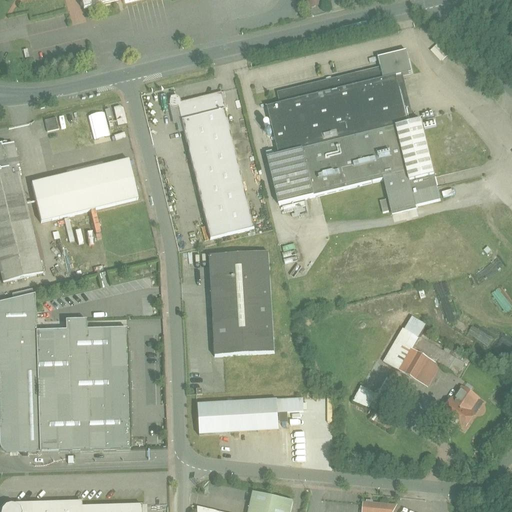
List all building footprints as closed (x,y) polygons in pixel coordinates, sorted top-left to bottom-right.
[(81,0),(84,11),(130,0),(81,0)] [(408,52),(379,59),(379,55),(378,55),(381,68),(382,68),(385,80),(397,77),(402,76),(413,74),(408,52)] [(268,108),(279,153),(274,154),(275,158),(268,159),(280,206),(385,181),(392,213),(441,201),(422,122),(409,125),(399,86),(397,77),(385,80),(382,68),(381,68),(278,93),(281,105),(268,108)] [(223,94),(181,104),(180,99),(176,97),(171,98),(169,102),(170,107),(174,109),(175,111),(178,114),(180,114),(182,122),(227,111),(223,94)] [(117,127),(127,124),(122,106),(112,109),(117,127)] [(227,111),(182,122),(211,240),(255,230),(227,111)] [(89,116),(92,141),(108,138),(105,114),(89,116)] [(57,119),(45,121),(48,133),(60,130),(57,119)] [(2,145),(0,145),(0,267),(4,284),(43,275),(18,168),(20,167),(14,144),(13,145),(8,146),(7,143),(2,144),(2,145)] [(129,161),(32,185),(41,224),(139,200),(129,161)] [(387,201),(381,202),(384,214),(389,212),(387,201)] [(269,254),(209,257),(215,357),(275,354),(269,254)] [(35,296),(0,303),(0,336),(3,335),(7,334),(37,333),(35,296)] [(87,321),(66,322),(67,332),(37,333),(41,453),(131,451),(127,330),(87,331),(87,321)] [(37,333),(7,334),(3,335),(0,336),(0,440),(0,445),(1,448),(3,451),(7,453),(10,454),(15,454),(23,454),(23,456),(28,456),(28,454),(33,453),(41,453),(37,333)] [(420,339),(400,372),(428,388),(440,366),(447,354),(420,338),(419,339),(420,339)] [(383,361),(390,349),(386,347),(379,359),(383,361)] [(447,354),(440,366),(448,371),(455,359),(447,354)] [(377,396),(360,388),(353,402),(374,412),(370,421),(376,424),(395,383),(385,379),(377,396)] [(463,389),(455,402),(453,400),(443,415),(451,420),(452,419),(458,423),(457,424),(465,430),(475,415),(470,412),(479,399),(463,389)] [(278,401),(233,404),(233,400),(227,400),(227,404),(197,406),(199,436),(235,434),(236,439),(240,438),(240,434),(280,432),(278,401)] [(291,511),(294,502),(253,494),(249,511),(291,511)] [(82,503),(11,505),(11,506),(6,507),(3,511),(2,511),(142,511),(142,506),(82,508),(82,503)]
